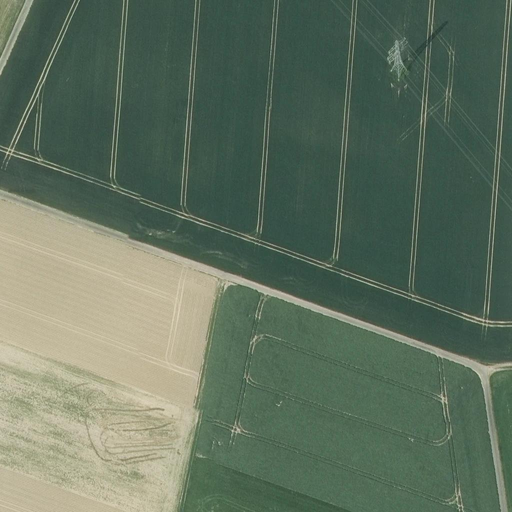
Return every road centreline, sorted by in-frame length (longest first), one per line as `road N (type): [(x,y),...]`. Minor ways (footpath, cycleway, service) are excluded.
road 1 (track): [(480,379),(0,207)]
road 2 (track): [(222,286),(177,511)]
road 3 (track): [(480,379),(502,511)]
